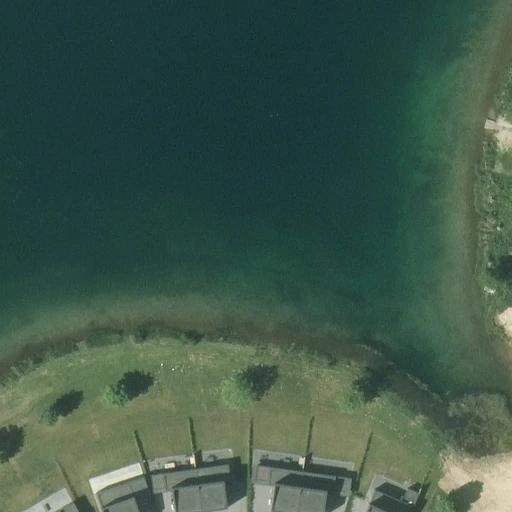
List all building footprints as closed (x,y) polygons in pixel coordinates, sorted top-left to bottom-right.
[(198,459),(204,501),(229,498),(226,474),(233,473),(231,455),(198,459)] [(276,475),(272,500),(298,504),(304,462),(272,456),(269,474),(276,475)] [(175,480),(179,505),(204,501),(198,459),(166,463),(168,481),(175,480)] [(304,462),(298,504),(323,507),(326,484),(333,484),(336,466),(304,462)] [(102,481),(112,511),(147,511),(136,471),(102,481)] [(374,479),(361,511),(397,511),(406,492),(374,479)] [(40,511),(73,511),(66,498),(40,511)] [(450,511),(430,502),(425,511),(450,511)]
